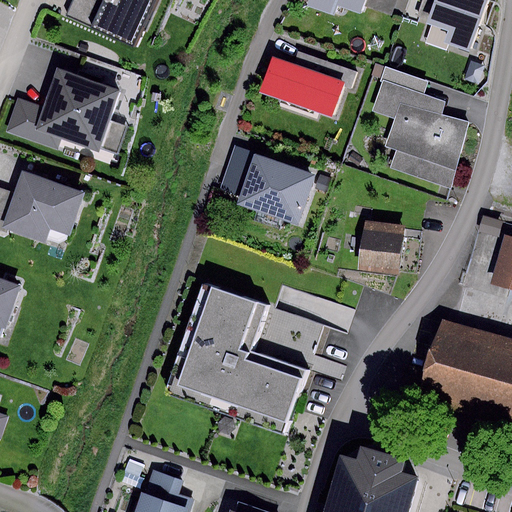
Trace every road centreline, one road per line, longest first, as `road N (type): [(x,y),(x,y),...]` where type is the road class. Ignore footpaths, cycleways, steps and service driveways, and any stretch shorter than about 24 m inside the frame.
road 1 (residential): [(347,407),(458,241),(494,129),(511,14)]
road 2 (residential): [(347,407),(511,478)]
